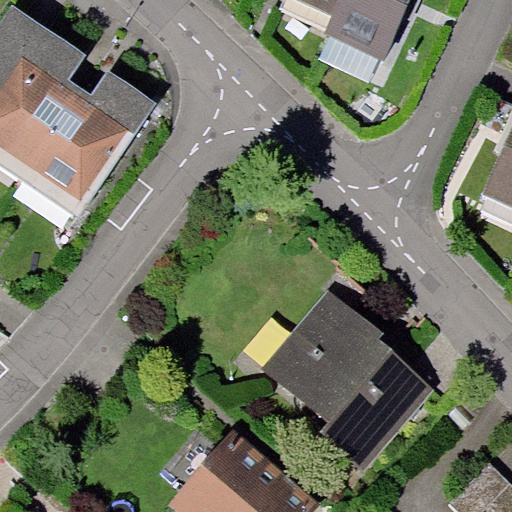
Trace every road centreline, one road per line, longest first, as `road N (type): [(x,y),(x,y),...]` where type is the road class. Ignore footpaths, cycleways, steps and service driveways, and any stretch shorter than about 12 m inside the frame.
road 1 (residential): [(0,396),(44,353),(242,86)]
road 2 (residential): [(391,225),(497,0)]
road 3 (residential): [(391,225),(242,86)]
road 4 (residential): [(511,363),(391,225)]
road 5 (residential): [(242,86),(143,0)]
